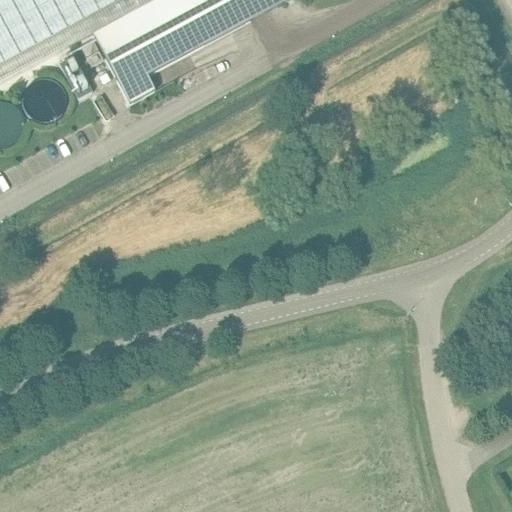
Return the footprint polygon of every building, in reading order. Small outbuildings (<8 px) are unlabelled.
[(0,0),(0,85),(92,37),(140,12),(161,0),(0,0)] [(161,0),(140,12),(92,37),(131,108),(156,95),(149,80),(294,0),(161,0)] [(93,46),(81,52),(91,70),(103,63),(93,46)] [(72,58),(58,66),(78,102),(92,94),(72,58)] [(74,103),(74,102),(73,97),(72,93),(70,88),(67,85),(63,81),(58,79),(53,77),(49,77),(44,77),(39,79),(35,81),(31,84),(28,88),(25,92),(24,98),(23,102),(24,107),(25,112),(30,119),(34,123),(38,125),(43,127),(47,127),(53,127),(57,126),(62,124),(66,121),(69,117),(72,112),(74,103)] [(24,129),(24,124),(22,119),(17,111),(14,108),(10,106),(5,104),(0,103),(0,153),(1,154),(7,153),(12,150),(16,147),(19,144),(22,139),(23,135),(24,129)]
